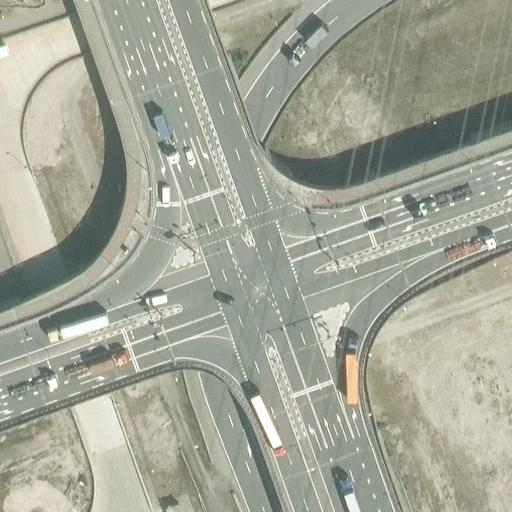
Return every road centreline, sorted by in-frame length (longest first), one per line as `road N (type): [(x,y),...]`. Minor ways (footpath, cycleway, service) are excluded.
road 1 (trunk): [(358,0),(300,48),(251,117),(217,194),(205,276),(214,368),(263,511)]
road 2 (secondary): [(270,242),(183,0)]
road 3 (tertiary): [(511,156),(270,242)]
road 4 (tertiary): [(0,381),(233,297)]
road 5 (secondary): [(343,448),(351,326),(382,284),(431,243)]
road 6 (trunk): [(233,297),(310,511)]
road 7 (secondary): [(175,132),(155,249),(105,301)]
road 8 (secondary): [(343,448),(284,280)]
road 9 (tertiary): [(284,280),(431,243)]
road 10 (secondary): [(127,0),(175,132)]
road 11 (secondary): [(175,132),(221,259)]
road 12 (tertiary): [(221,259),(105,301)]
